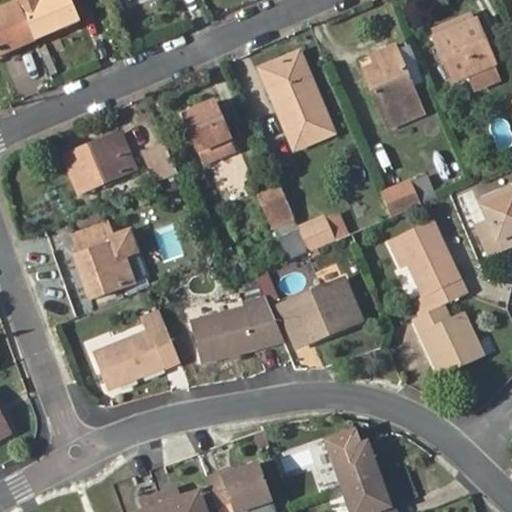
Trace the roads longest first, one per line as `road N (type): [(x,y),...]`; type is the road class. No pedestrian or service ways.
road 1 (residential): [(469,452),(412,410),(324,393),(153,423),(80,454)]
road 2 (residential): [(316,0),(0,135)]
road 3 (residential): [(80,454),(0,242)]
